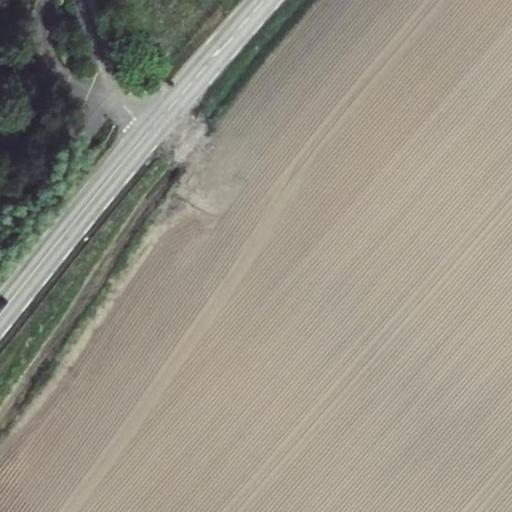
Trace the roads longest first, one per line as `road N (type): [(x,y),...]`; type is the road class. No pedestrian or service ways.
road 1 (tertiary): [(0,315),(261,0)]
road 2 (unknown): [(100,0),(149,128)]
